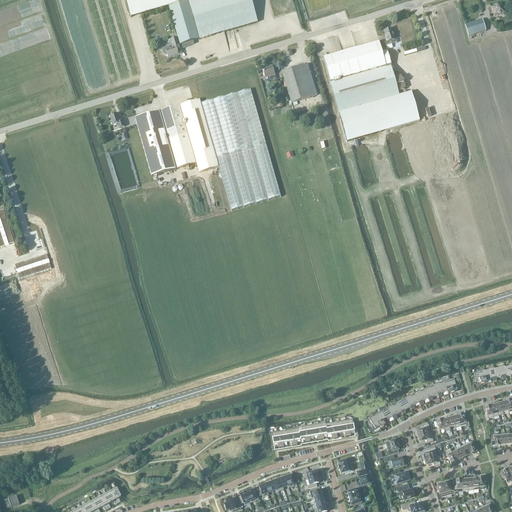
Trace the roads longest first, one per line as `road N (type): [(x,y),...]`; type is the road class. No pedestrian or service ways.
road 1 (secondary): [(511,294),(87,425),(0,443)]
road 2 (unclassified): [(0,132),(424,0)]
road 3 (unknown): [(0,137),(33,251),(0,270)]
road 4 (residential): [(207,494),(325,451)]
